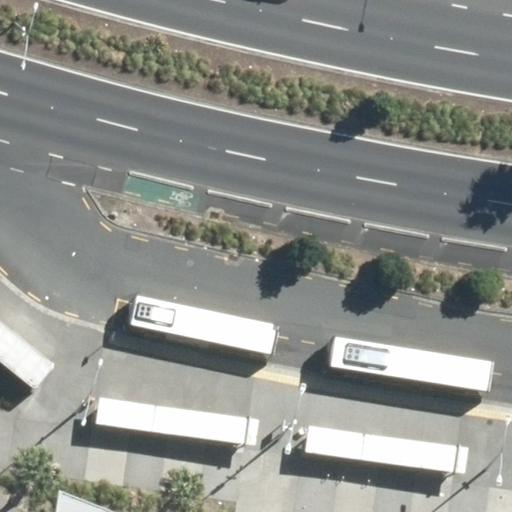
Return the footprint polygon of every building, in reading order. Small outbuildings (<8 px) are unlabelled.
[(163,299),(155,328),(287,361),(294,332),(163,299)] [(64,366),(1,311),(0,312),(0,357),(43,391),(64,366)] [(264,418),(105,398),(101,432),(260,452),(264,418)] [(479,449),(315,427),(311,457),(475,479),(479,449)] [(154,511),(61,496),(60,511),(154,511)]
